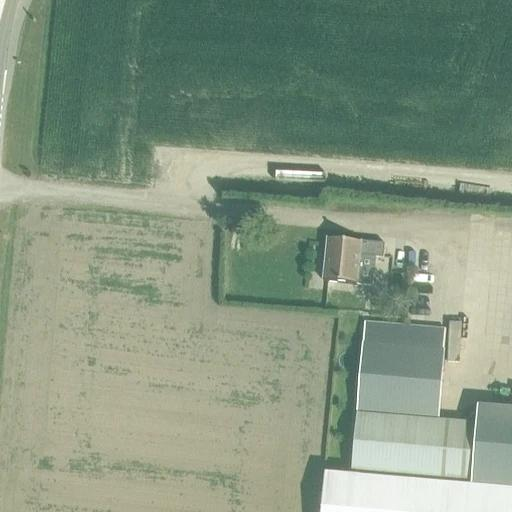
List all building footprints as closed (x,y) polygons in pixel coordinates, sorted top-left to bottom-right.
[(145,142),(142,152),(168,157),(170,147),(145,142)] [(327,240),(323,282),(357,286),(372,287),(375,256),(384,257),(385,245),(327,240)] [(386,305),(387,290),(376,289),(375,304),(386,305)] [(355,446),(352,475),(471,485),(476,425),(470,424),(438,422),(444,351),(445,341),(445,333),(446,331),(425,329),(405,327),(395,327),(365,324),(364,334),(363,344),(360,379),(358,412),(355,446)] [(476,425),(471,485),(511,488),(511,409),(478,407),(476,425)] [(322,511),(511,511),(511,490),(326,475),(322,511)]
